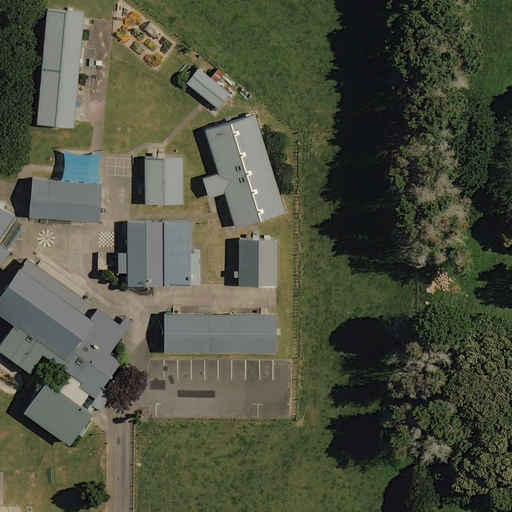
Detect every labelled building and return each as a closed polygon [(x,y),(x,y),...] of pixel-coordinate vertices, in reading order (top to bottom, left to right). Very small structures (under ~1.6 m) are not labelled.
[(39,32),(36,140),(77,141),(80,33),(39,32)] [(229,93),(199,68),(187,83),(217,108),(229,93)] [(209,147),(237,241),(286,226),(257,132),(209,147)] [(142,177),(144,223),(182,222),(181,175),(142,177)] [(101,200),(29,194),(26,232),(98,238),(101,200)] [(0,225),(0,246),(9,231),(0,225)] [(133,239),(132,301),(188,301),(188,239),(133,239)] [(236,253),(232,296),(279,300),(282,257),(236,253)] [(22,429),(64,460),(126,383),(117,369),(130,347),(93,323),(82,342),(9,290),(0,300),(0,330),(12,341),(0,358),(0,367),(42,402),(22,429)] [(268,333),(163,328),(161,363),(267,369),(268,333)]
